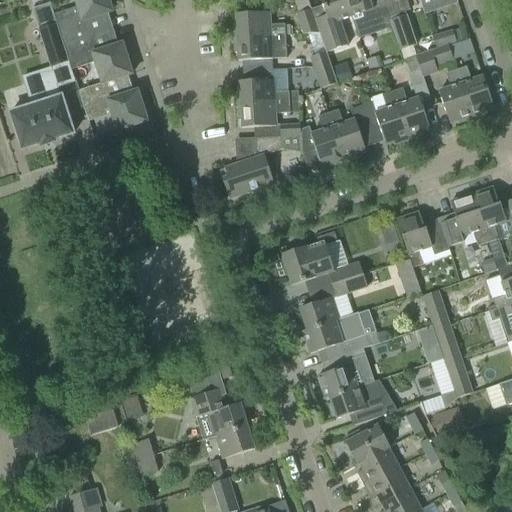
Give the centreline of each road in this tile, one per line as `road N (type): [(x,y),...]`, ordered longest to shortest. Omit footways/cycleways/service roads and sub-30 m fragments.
road 1 (residential): [(321,511),(243,281),(242,249),(261,226),(511,143)]
road 2 (residential): [(178,0),(198,133)]
